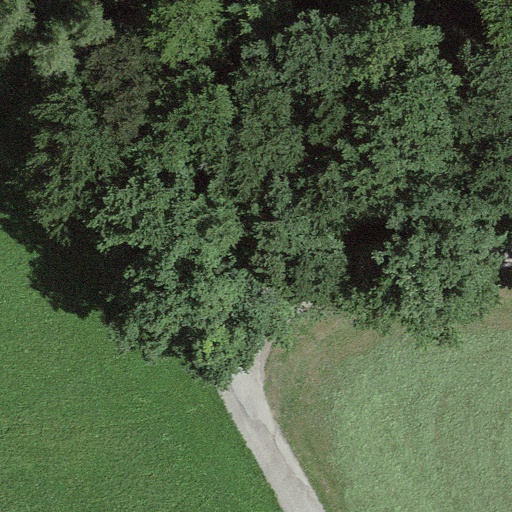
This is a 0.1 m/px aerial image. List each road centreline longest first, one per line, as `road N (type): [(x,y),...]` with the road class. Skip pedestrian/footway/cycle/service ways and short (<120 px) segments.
road 1 (track): [(0,25),(241,321),(434,255),(511,249)]
road 2 (track): [(241,321),(247,419),(300,511)]
